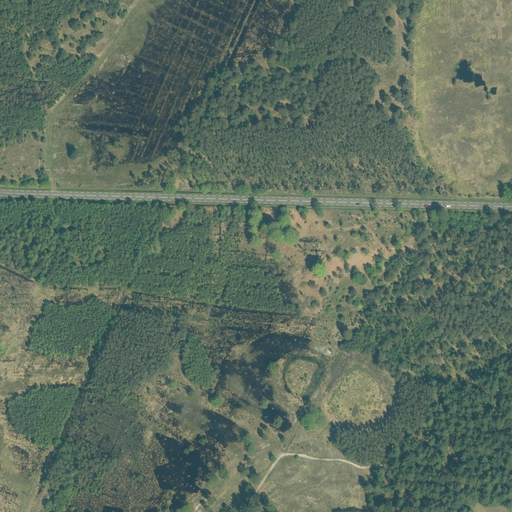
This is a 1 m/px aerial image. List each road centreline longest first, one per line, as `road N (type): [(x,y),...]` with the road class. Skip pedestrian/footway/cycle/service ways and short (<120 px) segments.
road 1 (primary): [(511,207),(0,193)]
road 2 (track): [(53,195),(48,119),(140,0)]
road 3 (track): [(243,511),(278,457),(383,466)]
